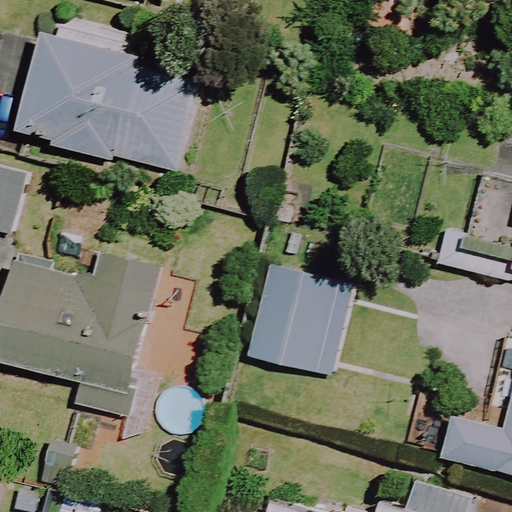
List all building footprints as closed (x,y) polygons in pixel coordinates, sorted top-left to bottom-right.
[(161,61),(53,44),(39,140),(61,144),(59,152),(180,171),(194,81),(159,76),(161,61)] [(29,176),(0,168),(0,233),(14,237),(29,176)] [(159,271),(95,256),(89,281),(13,263),(0,319),(0,364),(84,384),(79,408),(124,418),(159,271)] [(353,287),(274,269),(253,360),(332,378),(353,287)] [(190,291),(167,287),(155,364),(193,370),(197,345),(182,343),(190,291)] [(511,409),(509,419),(460,405),(446,457),(511,475),(511,409)]
